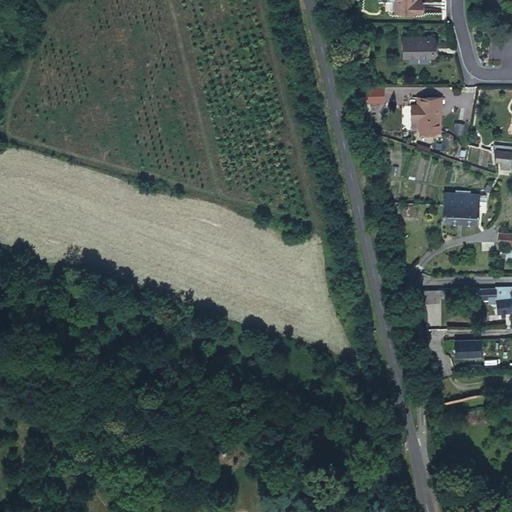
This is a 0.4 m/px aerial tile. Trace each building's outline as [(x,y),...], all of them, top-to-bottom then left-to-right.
[(395,0),(395,12),(420,12),(420,0),(395,0)] [(362,41),(360,27),(351,28),(353,42),(362,41)] [(433,56),(433,36),(403,36),(403,57),(433,56)] [(384,101),(384,86),(366,86),(366,101),(384,101)] [(439,129),(439,105),(442,105),(442,97),(417,96),(417,104),(411,104),(411,117),(419,117),(419,129),(439,129)] [(463,123),(455,122),(454,133),(461,134),(463,123)] [(509,169),(511,151),(493,149),(495,158),(494,160),(501,161),(500,168),(509,169)] [(478,222),(479,194),(443,191),(442,220),(478,222)] [(511,243),(511,240),(511,233),(499,232),(498,242),(511,243)] [(511,327),(511,286),(495,287),(495,288),(478,288),(478,297),(488,297),(488,302),(496,302),(497,313),(509,311),(510,327),(511,327)] [(439,301),(438,289),(423,289),(424,302),(439,301)] [(481,355),(480,338),(455,339),(456,355),(481,355)]
